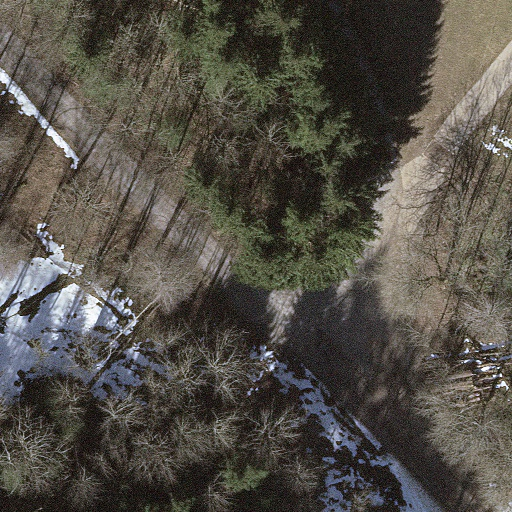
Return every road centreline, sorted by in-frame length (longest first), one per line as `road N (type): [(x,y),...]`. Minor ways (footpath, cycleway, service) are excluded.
road 1 (track): [(330,349),(170,230),(0,35)]
road 2 (track): [(320,0),(367,96),(399,213)]
road 3 (track): [(330,349),(471,511)]
road 4 (track): [(511,65),(399,213)]
road 5 (track): [(399,213),(330,349)]
